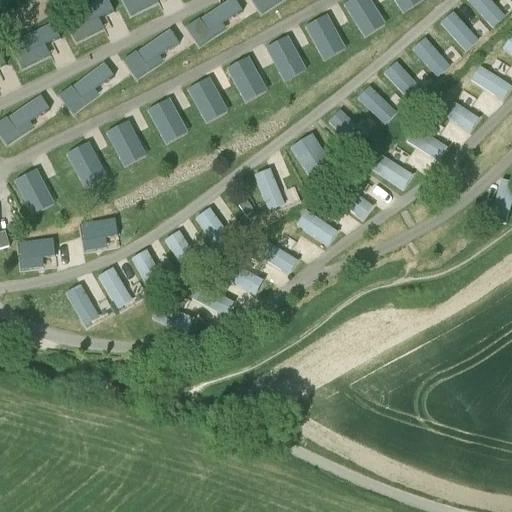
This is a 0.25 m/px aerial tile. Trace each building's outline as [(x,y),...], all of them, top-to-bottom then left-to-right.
[(105,0),(71,17),(77,30),(113,13),(106,0),(105,0)] [(233,0),(200,22),(208,35),(222,26),(242,13),(233,0)] [(355,0),(343,8),(358,31),(379,17),(368,0),(355,0)] [(468,0),(467,2),(484,22),(497,10),(487,0),(468,0)] [(440,26),(458,46),(470,34),(453,15),(440,26)] [(304,30),(317,54),(340,42),(327,18),(304,30)] [(17,43),(24,57),(59,39),(52,26),(17,43)] [(137,55),(145,68),(159,58),(178,45),(170,32),(137,55)] [(502,50),(511,56),(511,36),(502,50)] [(265,51),(278,75),(301,63),(287,39),(265,51)] [(412,52),(430,73),(443,62),(425,41),(412,52)] [(227,72),(239,95),(261,83),(248,60),(227,72)] [(384,76),(403,97),(415,85),(396,65),(384,76)] [(72,89),(81,102),(94,92),(113,78),(104,66),(72,89)] [(503,84),(479,68),(470,82),(494,98),(503,84)] [(187,93),(200,116),(222,104),(209,80),(187,93)] [(389,109),(369,89),(357,101),(377,121),(389,109)] [(6,121),(15,134),(29,125),(49,111),(40,98),(6,121)] [(438,114),(461,130),(471,116),(447,100),(438,114)] [(147,113),(160,137),(182,126),(169,101),(147,113)] [(328,125),(349,144),(360,132),(340,113),(328,125)] [(106,135),(118,160),(141,148),(128,124),(106,135)] [(406,143),(430,159),(439,145),(415,129),(406,143)] [(290,151),(305,174),(326,160),(311,137),(290,151)] [(66,157),(79,181),(101,170),(88,145),(66,157)] [(404,173),(380,157),(371,170),(395,187),(404,173)] [(14,184),(27,209),(49,197),(36,172),(14,184)] [(254,178),(264,203),(280,196),(270,172),(254,178)] [(511,185),(501,182),(493,209),(501,212),(509,214),(511,204),(511,203),(511,185)] [(331,199),(355,217),(365,203),(341,186),(331,199)] [(237,206),(245,218),(253,212),(245,201),(237,206)] [(196,222),(212,243),(225,233),(210,211),(196,222)] [(296,226),(320,243),(329,229),(306,213),(296,226)] [(80,226),(81,242),(117,238),(115,223),(80,226)] [(0,250),(9,249),(5,234),(0,234),(0,250)] [(165,243),(179,266),(193,256),(179,234),(165,243)] [(16,245),(17,261),(52,259),(52,243),(16,245)] [(289,258),(265,243),(256,257),(280,272),(289,258)] [(132,262),(145,286),(160,277),(147,253),(132,262)] [(229,264),(221,279),(246,293),(254,278),(229,264)] [(98,279),(112,303),(127,295),(113,271),(98,279)] [(66,296),(80,320),(94,312),(80,287),(66,296)] [(191,301),(217,315),(225,301),(200,287),(191,301)] [(152,320),(178,332),(185,317),(159,305),(152,320)]
